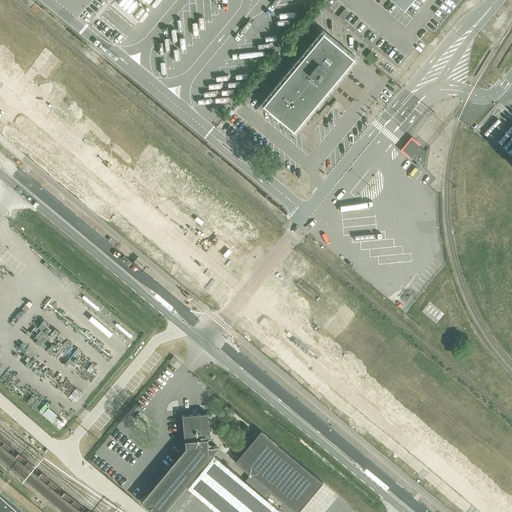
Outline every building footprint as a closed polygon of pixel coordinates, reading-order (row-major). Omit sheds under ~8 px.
[(349,12),(345,8),(338,16),(342,20),(349,12)] [(325,91),(344,68),(348,63),(351,61),(351,60),(353,58),(323,32),(320,35),(318,38),(316,40),(314,43),(295,65),(293,68),(283,79),(274,90),(273,92),(265,101),(263,104),(293,129),(295,127),(304,116),(305,115),(314,105),(314,104),(323,93),(325,91)] [(411,140),(403,150),(422,166),(423,164),(425,151),(411,140)] [(213,454),(212,455),(211,455),(219,445),(208,446),(207,439),(210,438),(208,412),(197,413),(192,414),(182,415),(184,441),(186,441),(186,448),(184,448),(182,450),(145,496),(140,501),(153,511),(162,511),(164,511),(186,485),(187,485),(218,511),(275,511),(278,508),(213,454)] [(260,430),(234,461),(295,511),(296,511),(322,482),(260,430)]
